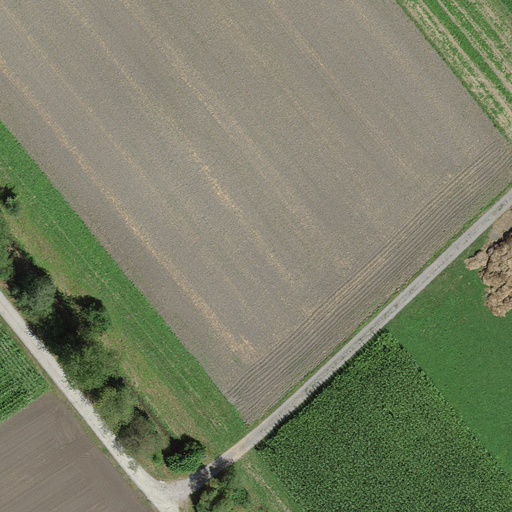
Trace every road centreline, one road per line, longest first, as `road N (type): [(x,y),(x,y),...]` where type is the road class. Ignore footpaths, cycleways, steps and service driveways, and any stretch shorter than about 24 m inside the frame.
road 1 (track): [(163,505),(511,170)]
road 2 (track): [(0,304),(168,511)]
